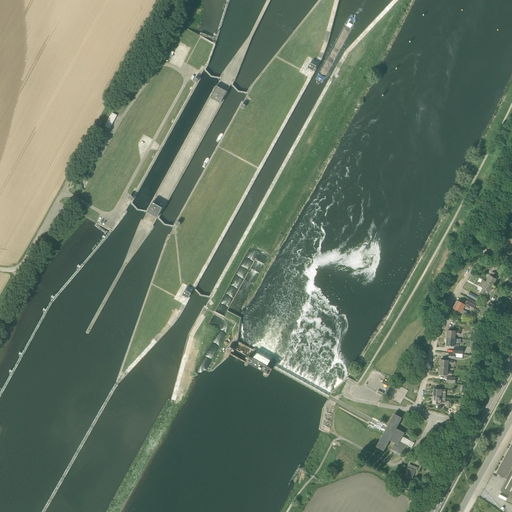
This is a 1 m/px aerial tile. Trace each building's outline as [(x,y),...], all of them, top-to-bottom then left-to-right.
[(313,72),(316,66),(310,63),(307,68),(313,72)] [(227,92),(217,86),(210,98),(220,104),(227,92)] [(109,129),(110,129),(111,126),(112,125),(112,124),(113,123),(117,115),(115,114),(117,111),(114,110),(104,126),(106,127),(107,128),(108,128),(109,129)] [(153,202),(147,213),(157,218),(163,208),(164,206),(154,200),(153,202)] [(511,259),(504,255),(500,261),(511,267),(511,264),(511,259)] [(489,276),(486,282),(493,286),(496,279),(493,278),(495,274),(492,272),(490,276),(489,276)] [(487,296),(489,292),(493,286),(486,282),(482,280),(479,286),(482,288),(483,289),(481,293),(487,296)] [(188,298),(191,293),(185,290),(182,295),(188,298)] [(467,296),(472,298),(476,300),(478,297),(469,292),(467,296)] [(468,298),(466,303),(470,305),(469,306),(474,309),(477,303),(468,298)] [(457,301),(453,308),(466,316),(468,313),(462,310),(465,305),(457,301)] [(495,313),(498,308),(489,303),(486,308),(495,313)] [(455,331),(448,331),(447,338),(455,339),(455,335),(459,335),(460,332),(455,331)] [(447,338),(446,345),(454,346),(458,346),(459,343),(454,343),(455,339),(447,338)] [(249,363),(256,352),(256,351),(256,350),(255,349),(254,348),(254,349),(253,349),(252,349),(252,350),(246,361),(245,363),(245,364),(245,365),(245,366),(246,366),(247,366),(248,365),(249,364),(249,363)] [(268,376),(276,363),(276,362),(276,361),(276,360),(273,359),(272,359),(271,359),(268,364),(263,373),(263,374),(263,375),(263,376),(266,377),(266,378),(267,377),(268,376)] [(448,361),(440,360),(440,367),(448,368),(448,364),(452,364),(452,361),(448,361)] [(440,367),(439,375),(447,375),(451,376),(452,372),(447,372),(448,368),(440,367)] [(433,389),(433,397),(445,397),(446,390),(441,390),(433,389)] [(446,405),(446,401),(445,401),(445,397),(433,397),(432,404),(436,404),(436,407),(437,408),(439,408),(440,407),(440,404),(446,405)] [(394,414),(387,427),(377,445),(384,449),(389,440),(398,445),(404,433),(395,428),(401,418),(394,414)] [(511,443),(496,475),(507,480),(501,492),(511,497),(511,501),(511,505),(511,443)] [(409,465),(405,475),(406,476),(412,478),(412,477),(415,471),(416,471),(418,468),(409,465)]
